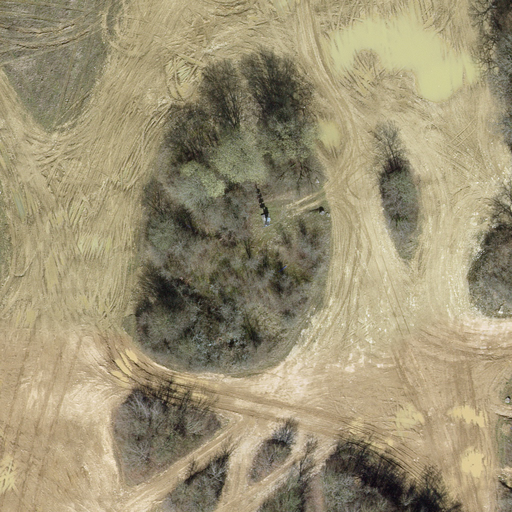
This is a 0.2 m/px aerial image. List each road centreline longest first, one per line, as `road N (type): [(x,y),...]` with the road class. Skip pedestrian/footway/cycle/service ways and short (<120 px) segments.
road 1 (track): [(70,272),(104,361),(157,387),(372,431),(467,507)]
road 2 (track): [(411,335),(304,0)]
road 3 (track): [(413,0),(451,172),(411,335)]
road 4 (track): [(167,0),(158,53),(70,272)]
road 5 (track): [(70,272),(0,511)]
road 6 (track): [(271,407),(116,511)]
road 7 (track): [(467,511),(411,335)]
road 8 (track): [(70,272),(0,130)]
road 9 (track): [(411,335),(271,407)]
